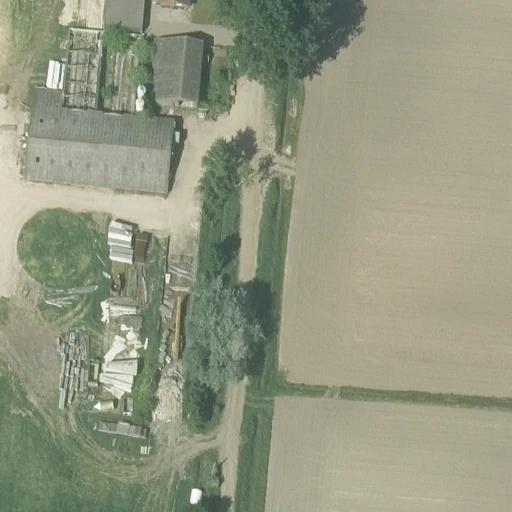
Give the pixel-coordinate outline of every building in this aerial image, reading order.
[(29,181),(147,193),(166,195),(174,126),(154,124),(137,122),(145,41),(103,37),(107,0),(72,0),(71,16),(89,17),(88,28),(70,26),(63,94),(39,91),(34,90),(24,181),(29,181)] [(111,0),(108,33),(146,37),(149,6),(188,9),(188,0),(111,0)] [(20,27),(34,27),(35,3),(21,3),(20,27)] [(203,49),(153,44),(148,106),(197,111),(203,49)] [(80,219),(73,215),(69,213),(57,210),(46,211),(37,213),(29,219),(23,225),(17,236),(16,245),(17,256),(20,264),(25,272),(33,280),(44,285),(54,286),(68,283),(80,276),(88,267),(91,258),(92,247),(90,237),(86,227),(80,219)] [(101,351),(96,386),(135,391),(140,356),(101,351)]
